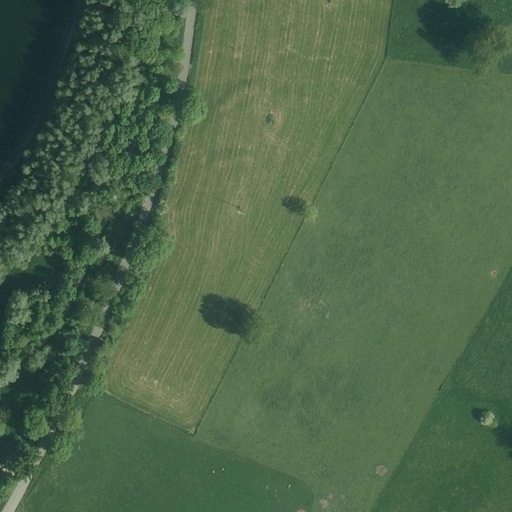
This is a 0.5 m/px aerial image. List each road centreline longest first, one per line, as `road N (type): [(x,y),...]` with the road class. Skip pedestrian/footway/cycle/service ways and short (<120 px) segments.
road 1 (unclassified): [(13,511),(130,260),(174,128),(195,0)]
road 2 (track): [(161,0),(144,113),(86,267),(45,342),(0,374)]
